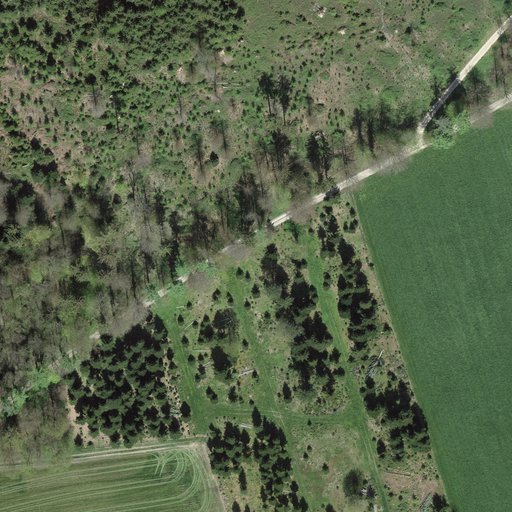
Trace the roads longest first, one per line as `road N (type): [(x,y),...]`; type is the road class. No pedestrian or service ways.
road 1 (track): [(0,406),(209,259),(511,97)]
road 2 (track): [(511,19),(422,121),(409,150)]
